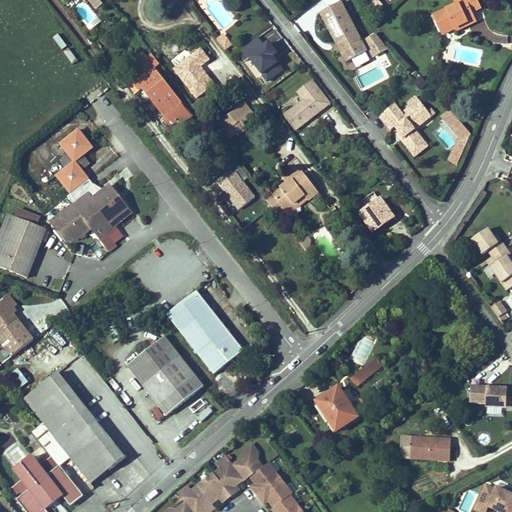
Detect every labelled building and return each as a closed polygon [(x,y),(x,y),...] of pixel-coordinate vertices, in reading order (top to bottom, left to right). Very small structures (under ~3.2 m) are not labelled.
[(103,4),(99,0),(90,0),(97,9),(103,4)] [(476,22),(471,12),(480,8),(476,0),(455,0),(458,5),(434,16),(443,34),(456,28),(467,23),(468,26),(476,22)] [(77,8),(88,20),(94,15),(83,2),(77,8)] [(367,52),(341,3),(320,14),(346,63),(367,52)] [(366,35),(372,32),(367,24),(362,27),(366,35)] [(375,57),(387,47),(376,31),(363,40),(375,57)] [(54,37),(62,49),(67,45),(59,34),(54,37)] [(278,52),(284,48),(275,35),(270,38),(278,52)] [(231,46),(223,36),(218,41),(225,50),(231,46)] [(259,36),(238,52),(245,61),(249,58),(268,82),(286,69),(275,55),(279,53),(269,40),(264,43),(259,36)] [(73,63),(78,59),(69,48),(64,52),(73,63)] [(130,69),(126,72),(140,91),(143,88),(168,119),(164,122),(170,128),(177,122),(180,126),(192,117),(154,70),(160,64),(153,54),(147,59),(142,53),(127,65),(130,69)] [(412,82),(422,89),(428,81),(418,74),(412,82)] [(296,131),(330,104),(312,80),(297,92),(304,101),(284,116),(296,131)] [(413,127),(421,120),(423,124),(436,114),(432,109),(428,112),(416,97),(408,104),(413,110),(405,116),(397,122),(399,124),(395,128),(399,133),(404,139),(402,141),(415,158),(425,149),(422,145),(426,143),(416,130),(413,127)] [(246,123),(255,116),(244,103),(218,124),(228,137),(233,133),(234,128),(240,123),(246,123)] [(389,129),(393,126),(395,128),(399,124),(397,122),(405,116),(395,104),(379,117),(389,129)] [(471,135),(451,112),(444,118),(461,137),(467,144),(471,135)] [(416,130),(423,124),(421,120),(413,127),(416,130)] [(244,134),(246,123),(240,123),(234,128),(233,133),(244,134)] [(90,180),(82,170),(88,165),(88,161),(84,156),(93,149),(79,130),(60,145),(68,155),(62,159),(62,162),(66,168),(56,176),(71,195),(90,180)] [(463,153),(467,144),(461,137),(455,149),(463,153)] [(458,164),(463,153),(455,149),(450,160),(458,164)] [(319,193),(303,173),(302,174),(296,167),(283,178),(288,185),(267,201),(279,216),(285,211),(305,196),(308,200),(308,201),(319,193)] [(216,183),(240,210),(257,196),(233,168),(216,183)] [(68,197),(74,205),(50,223),(65,242),(77,240),(92,228),(97,235),(103,230),(109,225),(113,222),(115,226),(117,225),(118,226),(132,215),(128,210),(129,210),(110,186),(100,194),(90,180),(71,195),(68,197)] [(393,218),(381,200),(380,201),(374,192),(356,205),(362,213),(361,214),(372,230),(384,221),(386,223),(393,218)] [(288,215),(308,200),(305,196),(285,211),(288,215)] [(38,224),(17,215),(13,223),(35,232),(38,224)] [(375,234),(387,226),(386,223),(384,221),(372,230),(375,234)] [(0,267),(28,278),(44,236),(35,232),(13,223),(3,247),(0,246),(0,267)] [(111,246),(114,244),(120,239),(109,225),(103,230),(97,235),(103,242),(106,240),(111,246)] [(506,248),(501,242),(498,244),(494,238),(488,229),(472,240),(483,255),(489,251),(493,257),(506,248)] [(305,245),(311,241),(308,237),(302,241),(305,245)] [(313,248),(311,241),(305,245),(302,241),(300,243),(307,252),(313,248)] [(511,287),(511,263),(507,256),(510,254),(506,248),(493,257),(487,261),(507,291),(511,287)] [(244,351),(197,292),(167,315),(214,375),(244,351)] [(16,306),(9,296),(3,301),(10,310),(16,306)] [(10,310),(3,301),(0,302),(0,341),(12,357),(34,340),(10,310)] [(507,312),(500,302),(491,308),(499,318),(507,312)] [(503,323),(511,317),(507,312),(499,318),(503,323)] [(109,327),(115,342),(121,339),(115,325),(109,327)] [(204,387),(165,337),(127,367),(167,417),(204,387)] [(374,372),(382,366),(377,359),(369,366),(374,372)] [(357,386),(374,372),(369,366),(352,380),(357,386)] [(6,377),(18,390),(29,380),(17,367),(6,377)] [(127,457),(58,373),(24,400),(43,424),(70,458),(90,483),(108,469),(110,471),(127,457)] [(511,408),(511,389),(472,387),(471,403),(487,404),(487,407),(511,408)] [(358,418),(339,388),(317,402),(336,432),(358,418)] [(189,411),(197,420),(212,407),(204,398),(189,411)] [(84,497),(60,466),(70,458),(43,424),(33,433),(52,457),(40,467),(32,456),(28,460),(18,467),(14,471),(22,481),(10,491),(26,511),(47,511),(46,510),(63,497),(71,507),(84,497)] [(450,461),(451,440),(412,438),(410,459),(450,461)] [(259,453),(252,445),(244,451),(247,455),(251,452),(258,461),(259,453)] [(28,460),(18,446),(8,454),(18,467),(28,460)] [(302,511),(303,511),(291,496),(293,494),(281,479),(269,463),(263,468),(258,461),(251,452),(247,455),(233,466),(230,462),(220,469),(214,474),(198,486),(192,491),(182,498),(186,503),(174,511),(201,511),(206,509),(208,511),(210,511),(215,509),(212,504),(222,497),(225,501),(232,496),(237,491),(234,487),(244,480),(242,478),(247,473),(251,477),(258,487),(253,490),(258,496),(263,502),(267,499),(274,508),(272,510),(273,511),(302,511)] [(230,462),(226,457),(217,464),(220,469),(230,462)] [(511,511),(511,495),(497,488),(496,490),(486,485),(475,510),(479,511),(486,511),(489,507),(499,511),(511,511)] [(192,491),(188,486),(179,493),(182,498),(192,491)]
